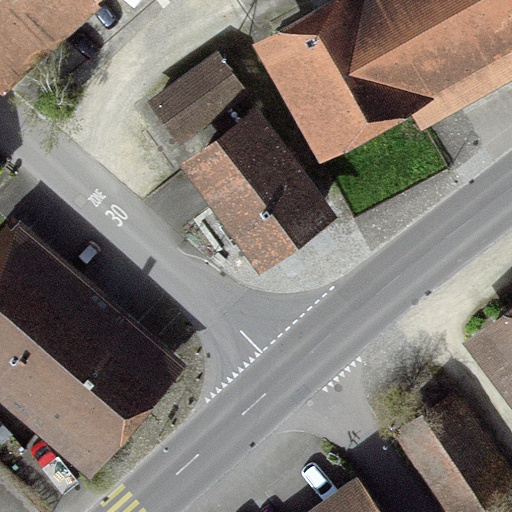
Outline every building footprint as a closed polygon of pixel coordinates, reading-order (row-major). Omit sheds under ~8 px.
[(0,0),(0,51),(56,0),(0,0)] [(511,0),(355,0),(262,54),(310,139),(511,25),(511,0)] [(155,100),(179,133),(239,89),(216,57),(155,100)] [(303,165),(289,146),(275,156),(249,122),(198,160),(264,251),(316,212),(289,175),(303,165)] [(126,399),(156,364),(1,233),(0,233),(0,375),(47,416),(39,426),(76,457),(113,414),(119,419),(132,403),(126,399)] [(511,323),(491,340),(511,367),(511,323)] [(511,511),(511,494),(501,478),(499,480),(452,408),(409,437),(458,511),(511,511)] [(0,442),(10,433),(0,421),(0,442)] [(345,511),(385,511),(372,493),(345,511)]
